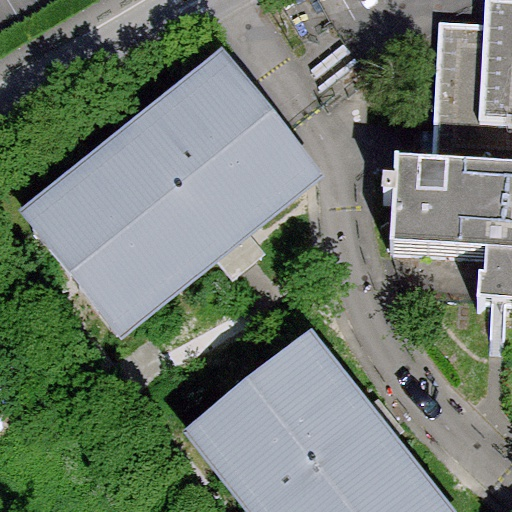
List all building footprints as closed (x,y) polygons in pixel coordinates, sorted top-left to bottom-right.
[(429,118),(427,157),(411,157),(395,156),(394,177),(381,177),(381,192),(394,192),(392,247),(511,251),(511,0),(479,0),(479,19),(433,18),(429,118)] [(121,326),(216,251),(248,225),(312,172),(228,69),(37,222),(80,275),(88,286),(121,326)] [(427,157),(429,118),(413,117),(411,157),(427,157)] [(248,225),(216,251),(232,271),(235,270),(265,246),(248,225)] [(270,511),(444,511),(384,437),(358,406),(309,344),(204,430),(270,511)] [(358,406),(384,437),(405,421),(405,418),(381,388),(358,406)]
